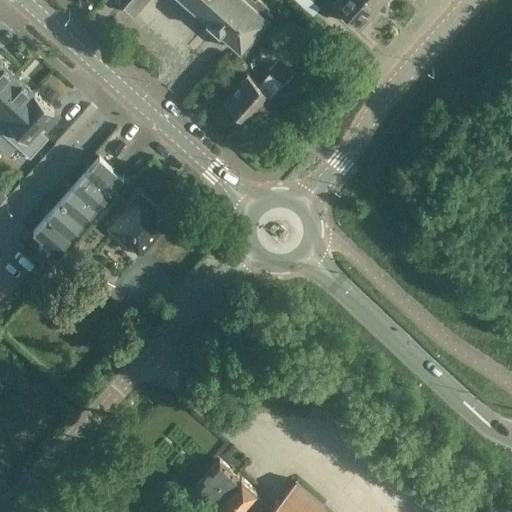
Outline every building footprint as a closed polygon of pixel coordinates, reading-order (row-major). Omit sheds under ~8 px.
[(126,0),(123,5),(132,13),(144,0),(126,0)] [(182,0),(239,50),(270,14),(264,9),(267,6),(260,0),(182,0)] [(358,25),(375,6),(368,0),(333,0),(332,2),(358,25)] [(0,90),(15,74),(0,60),(0,90)] [(284,82),(292,74),(277,60),(269,69),(284,82)] [(234,111),(245,120),(251,113),(255,116),(265,105),(261,102),(279,83),(269,73),(258,85),(246,74),(222,100),(226,103),(225,104),(226,108),(230,110),(234,111)] [(32,90),(15,74),(0,90),(0,114),(6,119),(32,90)] [(51,107),(32,90),(6,119),(25,137),(17,145),(27,155),(46,134),(35,125),(51,107)] [(56,250),(123,176),(99,154),(32,228),(56,250)] [(138,255),(170,219),(153,204),(152,205),(138,192),(119,213),(117,211),(104,226),(127,247),(128,245),(138,255)] [(239,478),(236,475),(219,460),(195,487),(222,511),(332,511),(298,481),(273,508),(257,494),(259,492),(241,475),(239,478)]
